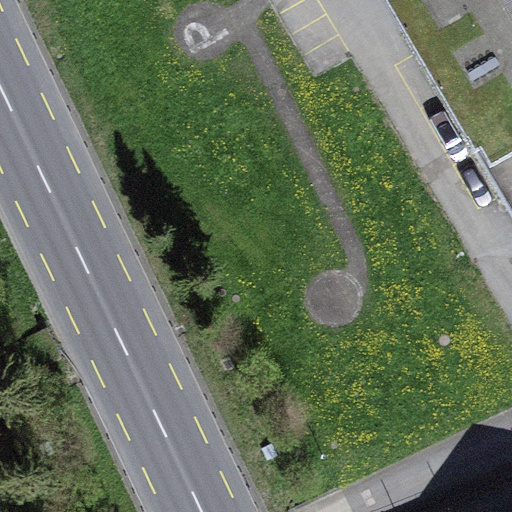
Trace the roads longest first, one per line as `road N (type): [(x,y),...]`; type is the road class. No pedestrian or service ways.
road 1 (secondary): [(0,81),(203,511)]
road 2 (residential): [(511,440),(356,511)]
